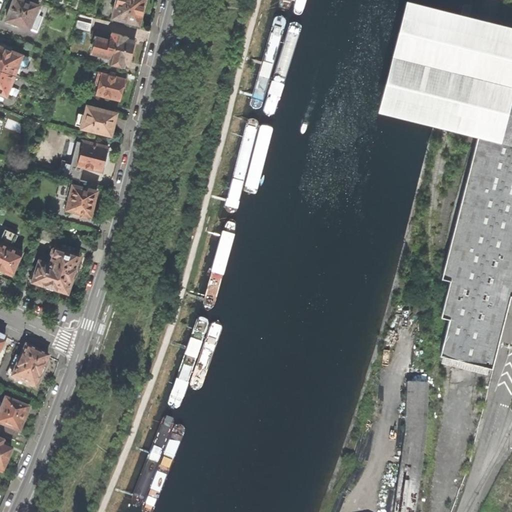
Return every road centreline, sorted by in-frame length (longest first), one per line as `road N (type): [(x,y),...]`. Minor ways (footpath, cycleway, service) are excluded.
road 1 (secondary): [(83,347),(177,0)]
road 2 (secondary): [(17,511),(83,347)]
road 3 (unclassified): [(463,511),(511,355)]
